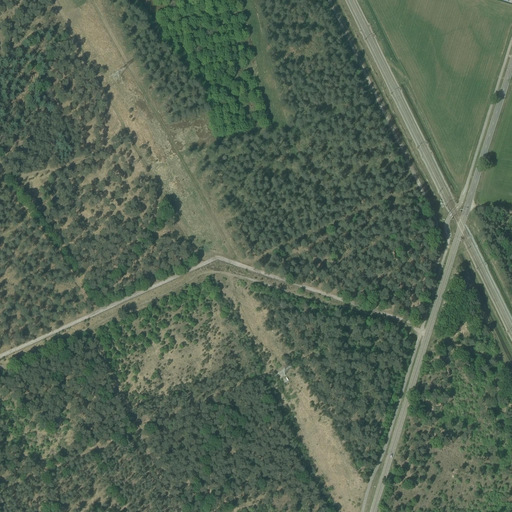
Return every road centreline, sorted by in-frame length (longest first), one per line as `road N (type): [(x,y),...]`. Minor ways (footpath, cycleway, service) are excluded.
road 1 (tertiary): [(374,511),(511,63)]
road 2 (track): [(420,332),(207,272),(0,368)]
road 3 (track): [(177,511),(88,329)]
road 4 (track): [(136,431),(0,491)]
